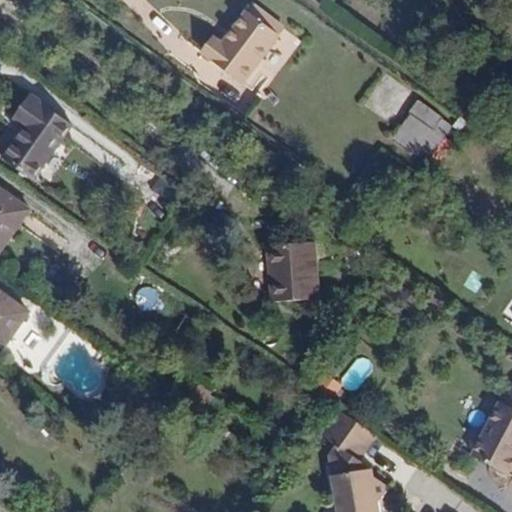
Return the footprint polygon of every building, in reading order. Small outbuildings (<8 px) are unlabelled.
[(244,0),(204,57),(247,87),(287,30),(244,0)] [(349,50),(315,25),(276,80),(311,105),(349,50)] [(72,122),(31,91),(14,114),(27,124),(4,155),(32,177),(72,122)] [(442,115),(418,98),(394,133),(416,150),(442,115)] [(0,247),(30,207),(0,185),(0,247)] [(319,297),(314,239),(268,243),(272,299),(319,297)] [(30,307),(0,286),(0,335),(7,340),(30,307)] [(355,392),(373,367),(358,356),(341,382),(355,392)] [(511,466),(511,405),(500,400),(473,453),(509,472),(511,466)] [(323,431),(343,445),(356,455),(374,430),(341,406),(323,431)] [(370,466),(356,455),(343,445),(332,460),(346,460),(358,469),(370,466)] [(392,483),(370,466),(358,469),(346,460),(332,460),(338,503),(349,511),(380,511),(379,500),(392,483)] [(349,511),(338,503),(338,511),(349,511)]
